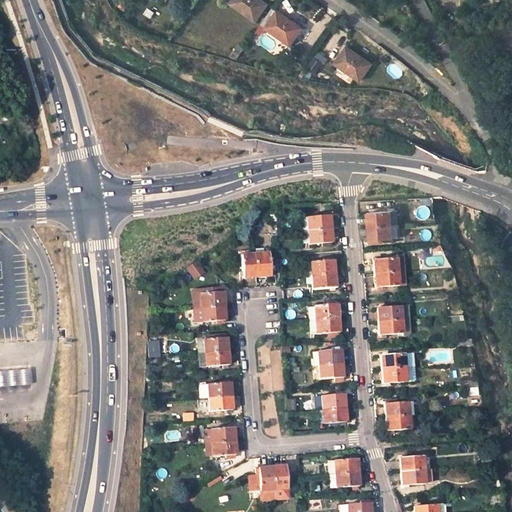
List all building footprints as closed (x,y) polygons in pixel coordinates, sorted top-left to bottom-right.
[(268,4),(263,0),(234,0),(233,3),(257,20),(268,4)] [(302,27),(274,7),(262,24),(290,44),(302,27)] [(239,57),(245,49),(239,45),(231,55),(239,57)] [(372,64),(348,46),(336,63),(360,81),(372,64)] [(368,213),(369,226),(398,224),(397,211),(368,213)] [(303,218),(304,231),(329,229),(328,215),(303,218)] [(398,224),(369,226),(370,240),(400,238),(398,224)] [(305,245),(330,243),(329,229),(304,231),(305,245)] [(254,254),(253,254),(255,277),(269,276),(267,252),(266,252),(266,248),(254,249),(254,254)] [(252,254),(251,249),(240,250),(240,255),(239,255),(241,278),(255,277),(253,254),(252,254)] [(372,260),(373,274),(395,272),(394,259),(372,260)] [(193,280),(203,273),(195,261),(185,268),(193,280)] [(306,277),(333,275),(332,261),(305,263),(306,277)] [(395,272),(373,274),(374,288),(403,285),(402,272),(395,272)] [(333,275),(306,277),(307,290),(334,289),(333,275)] [(192,296),(193,310),(223,307),(222,294),(219,294),(218,289),(195,290),(192,296)] [(376,308),(377,322),(407,320),(406,306),(376,308)] [(223,307),(193,310),(194,324),(224,321),(223,307)] [(308,309),(309,323),(336,320),(335,307),(308,309)] [(309,323),(310,336),(337,334),(336,320),(309,323)] [(407,320),(377,322),(378,336),(400,334),(401,336),(407,336),(408,334),(407,320)] [(198,345),(198,355),(226,353),(225,339),(222,340),(222,337),(204,338),(204,341),(200,342),(200,344),(198,345)] [(339,352),(311,354),(312,368),(340,365),(339,352)] [(202,369),(228,367),(226,353),(198,355),(199,367),(202,367),(202,369)] [(410,354),(380,356),(381,370),(411,367),(410,354)] [(340,365),(312,368),(313,381),(341,379),(340,365)] [(381,370),(382,383),(412,381),(411,367),(381,370)] [(30,369),(18,370),(19,384),(31,383),(30,369)] [(18,370),(6,371),(7,385),(19,384),(18,370)] [(230,397),(229,384),(207,385),(198,386),(200,400),(203,400),(230,397)] [(342,396),(313,398),(314,412),(343,410),(342,396)] [(204,413),(231,411),(230,397),(203,400),(204,413)] [(413,415),(412,401),(383,404),(384,417),(413,415)] [(314,412),(315,426),(344,424),(343,410),(314,412)] [(414,429),(413,415),(384,417),(386,431),(414,429)] [(205,433),(206,444),(234,442),(233,429),(210,430),(210,432),(205,433)] [(235,456),(234,442),(206,444),(207,456),(213,456),(213,458),(235,456)] [(419,456),(396,457),(397,471),(420,470),(419,456)] [(356,459),(327,462),(328,475),(357,473),(356,459)] [(271,468),(274,499),(274,500),(287,499),(284,466),(271,468)] [(274,499),(271,468),(254,470),(255,476),(248,477),(249,492),(259,491),(260,502),(274,500),(274,499)] [(426,469),(420,470),(397,471),(398,485),(427,483),(426,469)] [(357,473),(328,475),(329,489),(358,487),(357,473)] [(339,506),(339,511),(369,511),(368,503),(339,506)]
